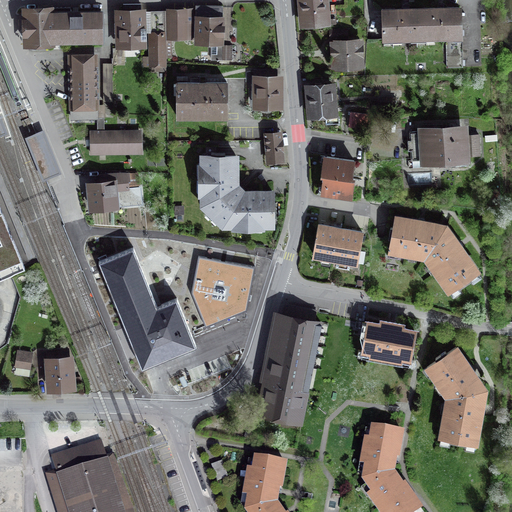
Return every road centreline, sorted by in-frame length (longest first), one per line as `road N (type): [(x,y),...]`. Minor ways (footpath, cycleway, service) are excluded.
road 1 (residential): [(167,407),(217,403),(249,370),(300,198),(298,133)]
road 2 (unknown): [(279,280),(243,277),(221,292),(167,407)]
road 3 (residential): [(298,133),(284,0)]
road 4 (residential): [(46,405),(167,407)]
